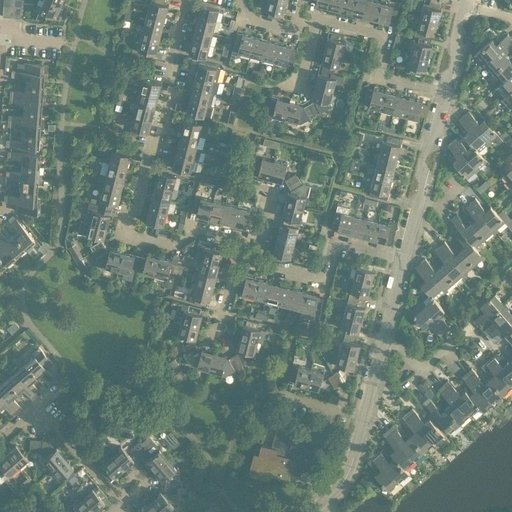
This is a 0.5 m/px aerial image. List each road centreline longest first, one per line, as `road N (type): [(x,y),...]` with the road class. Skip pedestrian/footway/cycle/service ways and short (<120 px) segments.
road 1 (residential): [(236,256),(240,241),(196,229),(173,245),(127,234),(154,136),(163,138),(168,119)]
road 2 (residential): [(316,16),(385,35),(373,77),(443,96)]
road 3 (residential): [(253,261),(324,281),(335,239),(401,258)]
road 4 (unclassified): [(473,354),(484,344),(469,328),(420,371),(401,347),(380,343)]
road 5 (residential): [(120,504),(37,407)]
